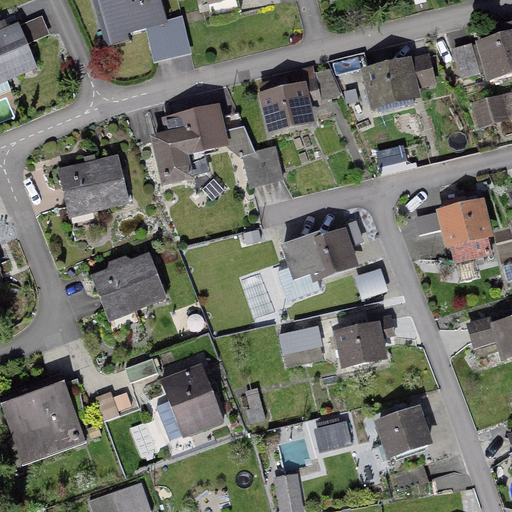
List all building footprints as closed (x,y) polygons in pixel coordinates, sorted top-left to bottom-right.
[(138,5),(136,0),(94,0),(106,42),(162,26),(155,0),(138,5)] [(235,0),(205,0),(211,20),(239,13),(235,0)] [(0,101),(4,100),(10,98),(4,83),(34,70),(17,28),(2,34),(0,30),(0,101)] [(511,28),(502,31),(505,38),(477,46),(488,84),(511,76),(511,28)] [(452,53),(453,54),(447,56),(453,80),(459,78),(459,80),(477,75),(470,49),(452,53)] [(402,65),(403,67),(366,76),(374,108),(411,99),(410,91),(433,85),(426,59),(402,65)] [(260,90),(270,132),(307,123),(299,92),(286,95),(283,84),(260,90)] [(473,108),(479,129),(504,121),(498,101),(473,108)] [(168,140),(153,143),(163,186),(205,176),(202,162),(204,162),(201,152),(223,147),(218,128),(224,127),(223,120),(216,121),(214,112),(165,124),(168,140)] [(274,149),(253,154),(266,184),(281,180),(274,149)] [(266,184),(253,154),(240,158),(248,189),(266,184)] [(127,205),(116,161),(57,175),(71,234),(99,227),(96,212),(127,205)] [(463,203),(440,208),(453,265),(489,256),(477,206),(465,209),(463,203)] [(338,233),(340,238),(304,250),(315,281),(351,268),(342,243),(357,238),(353,228),(338,233)] [(134,312),(164,301),(147,258),(91,280),(111,333),(137,323),(142,337),(143,336),(134,312)] [(372,279),(354,284),(358,299),(376,294),(372,279)] [(511,323),(511,324),(509,318),(467,330),(472,346),(497,339),(503,360),(511,357),(511,323)] [(337,337),(344,369),(381,361),(375,335),(391,331),(388,321),(372,325),(373,329),(337,337)] [(315,329),(278,338),(282,357),(319,349),(315,329)] [(124,372),(129,385),(156,375),(151,362),(124,372)] [(166,383),(187,437),(222,423),(201,369),(166,383)] [(82,416),(76,382),(4,408),(15,438),(21,435),(30,459),(75,443),(77,447),(79,446),(70,421),(82,416)] [(125,395),(111,400),(116,414),(130,409),(125,395)] [(389,460),(426,447),(415,412),(377,425),(389,460)] [(328,427),(307,432),(311,448),(331,443),(328,427)] [(427,483),(421,467),(393,476),(398,493),(427,483)] [(300,511),(294,478),(274,481),(279,511),(300,511)] [(148,511),(140,487),(112,496),(117,511),(148,511)]
